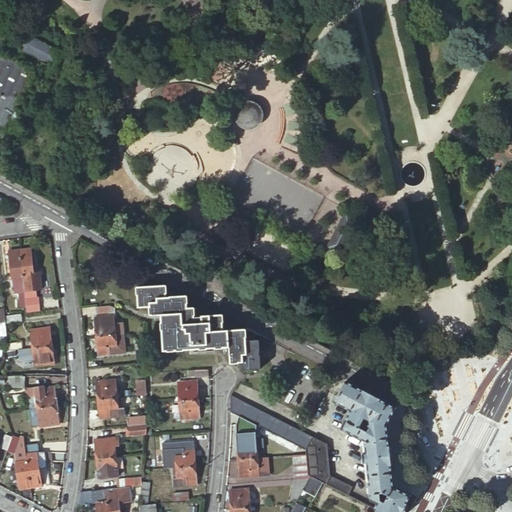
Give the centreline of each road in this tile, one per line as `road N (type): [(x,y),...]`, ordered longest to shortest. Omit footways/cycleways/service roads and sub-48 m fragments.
road 1 (residential): [(59,219),(408,401),(419,409),(434,451),(463,465)]
road 2 (residential): [(66,511),(74,394),(59,219)]
road 3 (residential): [(211,511),(225,377)]
